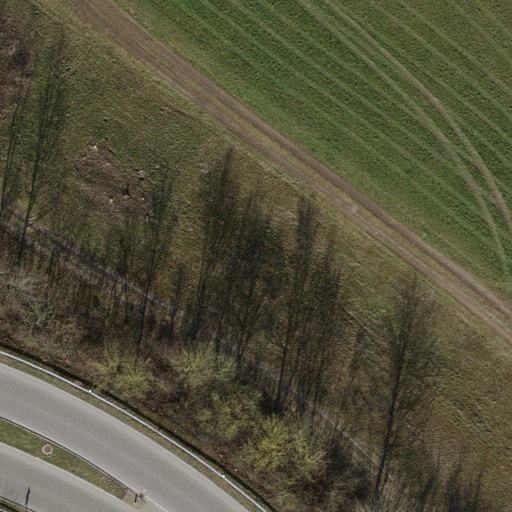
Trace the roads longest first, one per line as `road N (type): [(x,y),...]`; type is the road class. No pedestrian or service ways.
road 1 (track): [(415,511),(252,362),(97,273),(0,204)]
road 2 (tertiary): [(181,511),(87,431),(0,390)]
